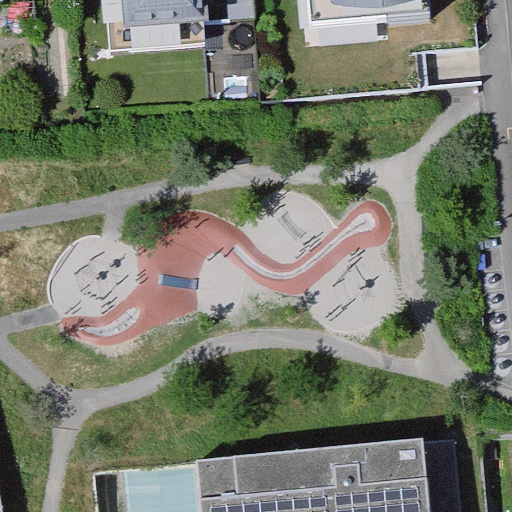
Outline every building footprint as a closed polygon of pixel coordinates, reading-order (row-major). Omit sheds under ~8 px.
[(0,0),(0,11),(30,10),(29,0),(0,0)] [(206,0),(123,0),(126,35),(208,30),(206,0)] [(254,0),(226,0),(228,23),(255,21),(254,0)] [(440,0),(330,0),(333,18),(441,6),(440,0)] [(461,511),(456,450),(193,476),(196,497),(196,511),(461,511)] [(196,511),(196,497),(137,502),(138,511),(196,511)]
